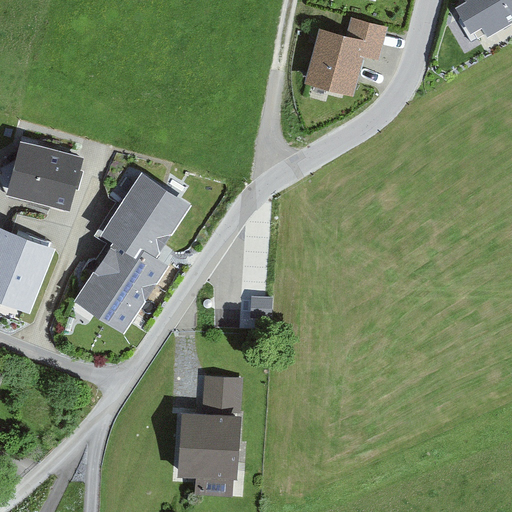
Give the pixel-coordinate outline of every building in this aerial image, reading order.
[(511,21),(511,0),(465,0),(467,2),(456,8),(470,33),(483,25),(488,35),(511,21)] [(319,28),(304,84),(350,96),(361,57),(380,62),(388,29),(348,18),(343,34),(319,28)] [(93,165),(24,145),(10,196),(76,214),(93,165)] [(189,200),(146,174),(108,230),(125,238),(157,256),(189,200)] [(56,244),(0,221),(0,296),(29,308),(56,244)] [(157,256),(125,238),(79,299),(122,330),(169,262),(157,256)] [(240,420),(194,419),(192,496),(238,497),(240,420)]
